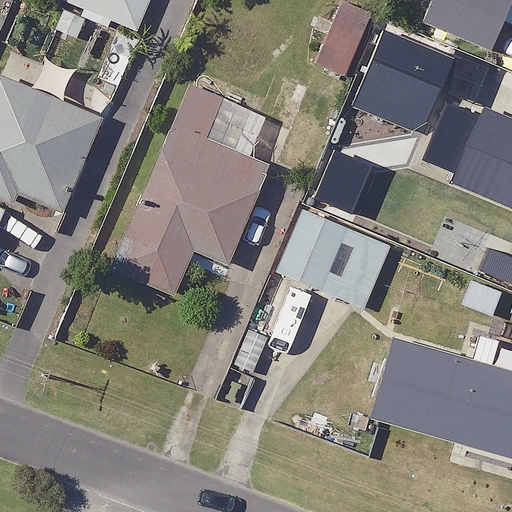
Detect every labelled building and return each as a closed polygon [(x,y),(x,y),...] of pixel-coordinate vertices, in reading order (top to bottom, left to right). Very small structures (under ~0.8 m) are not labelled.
[(52,0),(131,32),(143,0),(52,0)] [(506,0),(423,0),(417,16),(486,46),(506,0)] [(262,158),(296,174),(365,23),(331,7),(262,158)] [(448,52),(380,23),(355,81),(423,111),(448,52)] [(70,69),(42,57),(31,84),(0,71),(0,192),(9,196),(12,188),(58,207),(97,111),(59,96),(70,69)] [(216,86),(186,74),(109,264),(168,288),(186,243),(223,258),(263,159),(227,144),(245,98),(216,86)] [(511,91),(484,80),(442,176),(511,206),(511,91)] [(385,245),(301,209),(276,268),(359,303),(385,245)] [(290,287),(263,276),(247,316),(274,326),(290,287)] [(496,341),(469,333),(464,353),(387,331),(364,412),(511,454),(511,367),(490,361),(496,341)]
